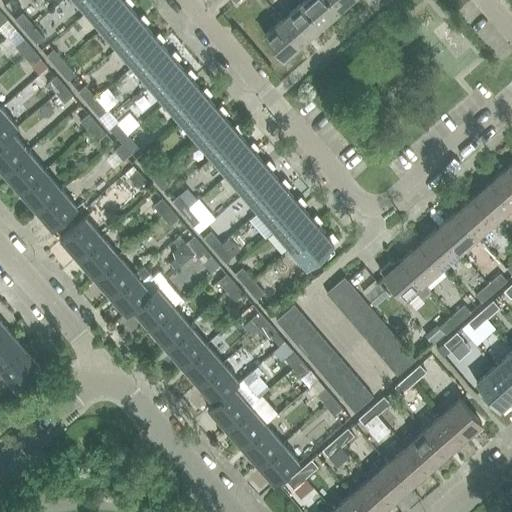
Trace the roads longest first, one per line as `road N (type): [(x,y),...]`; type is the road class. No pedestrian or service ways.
road 1 (residential): [(372,217),(181,0)]
road 2 (residential): [(246,511),(112,366)]
road 3 (residential): [(372,217),(511,104)]
road 4 (residential): [(112,366),(0,241)]
road 5 (residential): [(0,465),(112,366)]
